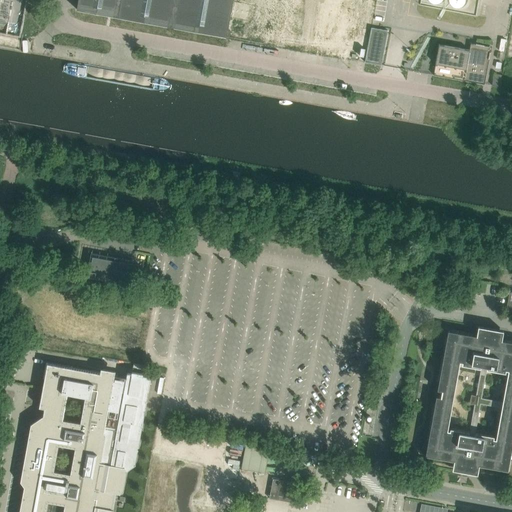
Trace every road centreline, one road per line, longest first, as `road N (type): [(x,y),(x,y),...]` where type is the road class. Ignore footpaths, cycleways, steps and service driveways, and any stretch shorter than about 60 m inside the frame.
road 1 (unclassified): [(511,243),(14,152),(0,228)]
road 2 (unclassified): [(511,107),(69,26),(58,0)]
road 3 (unclassified): [(375,481),(414,312),(432,305),(511,323)]
road 4 (unclassified): [(511,507),(375,481)]
